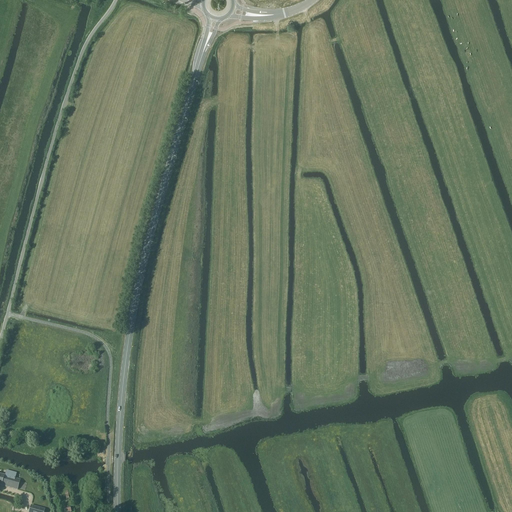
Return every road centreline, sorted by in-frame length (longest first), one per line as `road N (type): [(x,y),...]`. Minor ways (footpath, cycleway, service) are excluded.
road 1 (primary): [(117,511),(128,323),(206,40)]
road 2 (unclassified): [(0,351),(60,114),(87,41),(115,0)]
